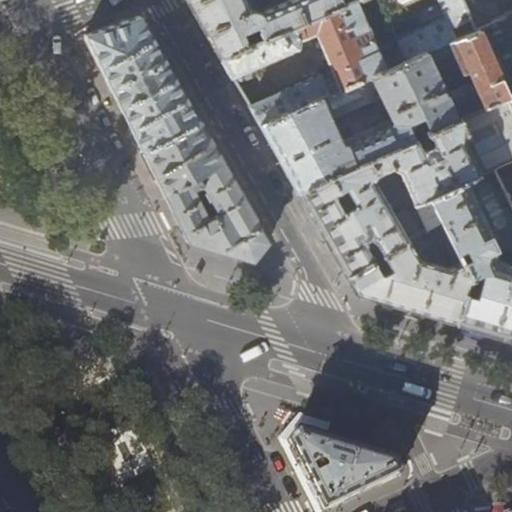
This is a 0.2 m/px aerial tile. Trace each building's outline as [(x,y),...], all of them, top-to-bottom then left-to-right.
[(187,0),(194,11),(220,57),(350,0),(187,0)] [(258,123),(475,29),(461,0),(350,0),(220,57),(230,75),(297,46),(298,38),(314,31),(335,76),(322,82),(319,74),(248,105),(258,123)] [(511,13),(479,27),(510,95),(511,93),(511,13)] [(142,151),(198,119),(188,101),(139,16),(84,35),(115,98),(142,151)] [(479,27),(475,29),(258,123),(274,151),(297,192),(338,173),(335,166),(337,165),(338,168),(351,162),(350,159),(351,158),(355,166),(415,138),(418,137),(411,122),(421,117),(429,132),(505,97),(510,95),(479,27)] [(425,147),(419,146),(415,138),(355,166),(338,173),(297,192),(321,234),(345,275),(373,259),(365,246),(365,243),(365,240),(367,239),(370,236),(372,239),(374,241),(382,254),(441,220),(428,196),(490,167),(511,157),(511,113),(505,97),(429,132),(427,132),(433,142),(430,145),(427,145),(425,147)] [(268,241),(237,187),(198,119),(142,151),(161,189),(187,241),(252,261),(268,241)] [(428,196),(441,220),(468,274),(453,320),(511,337),(511,265),(509,265),(511,256),(511,208),(490,167),(428,196)] [(468,274),(441,220),(382,254),(373,259),(345,275),(354,291),(429,313),(453,320),(468,274)] [(310,487),(323,511),(353,497),(398,475),(398,468),(397,460),(364,451),(297,430),(287,442),(310,487)]
